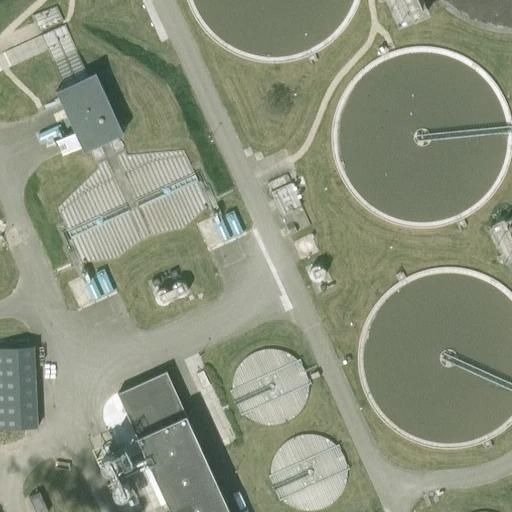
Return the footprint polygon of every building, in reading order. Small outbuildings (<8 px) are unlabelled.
[(417,0),(385,0),(399,28),(425,16),(417,0)] [(56,141),(63,156),(81,147),(83,152),(123,134),(95,73),(56,91),(75,133),(56,141)] [(511,217),(489,228),(505,263),(511,259),(511,217)] [(33,346),(0,348),(0,429),(37,427),(33,346)] [(229,511),(186,415),(166,372),(118,394),(169,511),(229,511)] [(29,497),(35,511),(48,511),(40,492),(29,497)]
